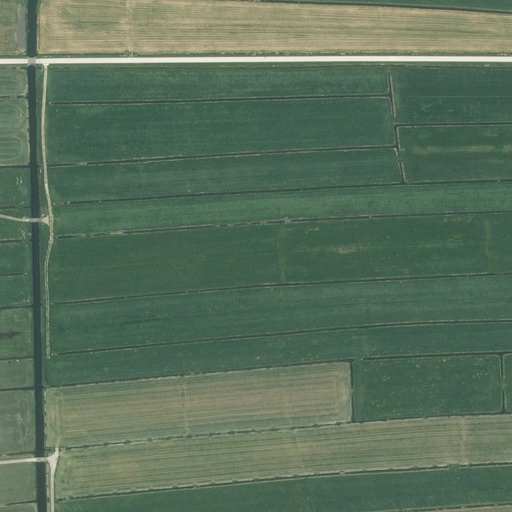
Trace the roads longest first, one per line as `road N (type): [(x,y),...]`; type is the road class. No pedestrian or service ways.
road 1 (unclassified): [(36,60),(511,60)]
road 2 (track): [(46,61),(50,220)]
road 3 (track): [(50,220),(48,357)]
